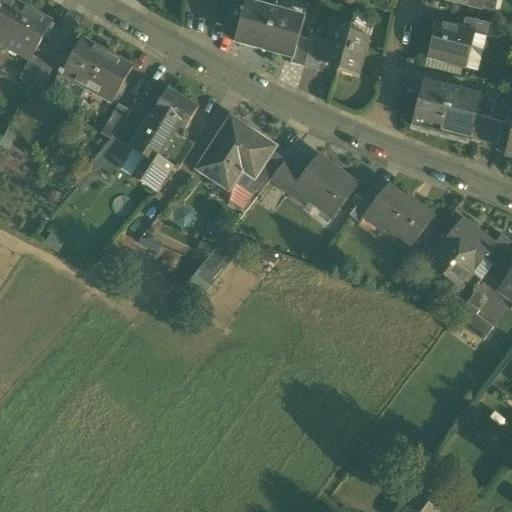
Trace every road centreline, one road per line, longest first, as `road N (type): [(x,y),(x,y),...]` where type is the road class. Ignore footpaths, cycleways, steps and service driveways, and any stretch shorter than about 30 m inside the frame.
road 1 (residential): [(87,0),(375,148)]
road 2 (residential): [(375,148),(406,0)]
road 3 (residential): [(375,148),(511,198)]
